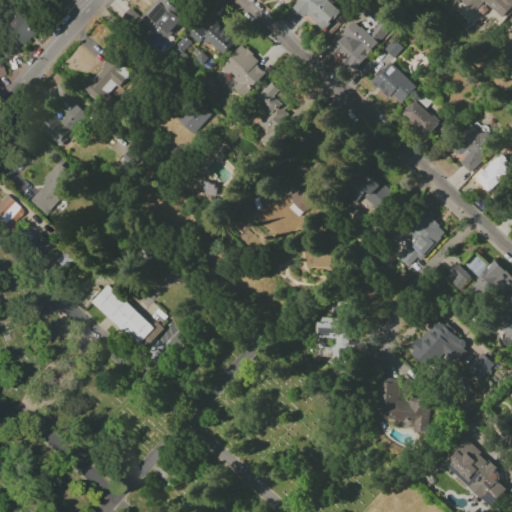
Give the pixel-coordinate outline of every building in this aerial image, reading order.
[(162,41),(186,16),(169,0),(155,0),(138,18),(162,41)] [(299,0),(292,8),(303,18),(306,15),(323,30),(341,11),(328,0),(299,0)] [(511,0),(460,0),(459,1),(472,13),(483,2),(501,19),(511,6),(511,0)] [(23,45),(39,29),(19,10),(3,26),(23,45)] [(197,44),(203,37),(222,55),(234,42),(206,15),(188,35),(197,44)] [(402,48),(393,39),(383,49),(392,58),(402,48)] [(266,71),(240,46),(219,69),(235,83),(232,87),(242,97),(266,71)] [(81,88),(99,105),(127,75),(109,58),(81,88)] [(371,81),(398,106),(416,87),(389,62),(371,81)] [(291,102),(270,84),(255,101),(266,110),(254,125),(265,134),(261,140),(268,146),(293,116),(285,109),(291,102)] [(194,135),(211,114),(194,99),(176,121),(194,135)] [(400,113),(425,137),(438,123),(413,99),(400,113)] [(59,121),(51,114),(39,128),(61,147),(88,115),(74,103),(59,121)] [(459,163),(469,172),(497,143),(475,121),(450,147),(463,159),(459,163)] [(488,194),(511,167),(497,153),(473,179),(488,194)] [(208,169),(223,182),(229,175),(215,162),(208,169)] [(43,214),(75,179),(59,165),(27,199),(43,214)] [(343,196),(353,205),(362,196),(378,210),(391,195),(365,171),(343,196)] [(321,202),(309,188),(292,202),(304,216),(321,202)] [(0,223),(8,231),(24,214),(2,194),(0,196),(0,223)] [(232,205),(244,219),(254,210),(242,196),(232,205)] [(409,241),(396,256),(408,268),(417,258),(420,261),(446,233),(425,213),(403,236),(409,241)] [(470,283),(486,301),(493,295),(498,300),(511,286),(511,278),(496,261),(470,283)] [(470,277),(457,265),(447,275),(460,287),(470,277)] [(93,302),(109,285),(153,328),(137,345),(93,302)] [(511,304),(494,324),(511,341),(511,304)] [(427,369),(438,355),(453,366),(469,345),(434,318),(407,353),(427,369)] [(317,338),(335,338),(334,359),(349,359),(350,320),(317,319),(317,338)] [(493,364),(481,353),(467,368),(479,379),(493,364)] [(428,432),(429,399),(408,398),(408,401),(397,401),(398,378),(376,378),(374,419),(408,420),(408,431),(428,432)] [(451,472),(488,507),(506,489),(493,477),(499,471),(465,438),(444,460),(454,469),(451,472)]
